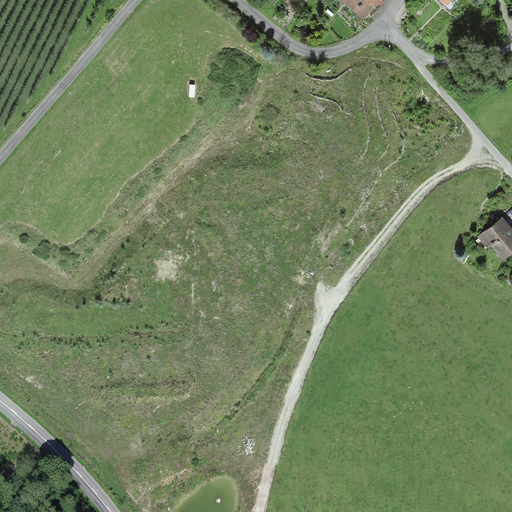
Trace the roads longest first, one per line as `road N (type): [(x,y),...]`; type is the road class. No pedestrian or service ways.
road 1 (track): [(260,511),(279,428),(326,306),(426,178),(493,149)]
road 2 (unclassified): [(0,158),(141,0)]
road 3 (unclassified): [(237,0),(298,49),(324,55),(370,37),(401,0)]
road 4 (tertiary): [(0,400),(110,511)]
road 5 (track): [(416,57),(511,169)]
